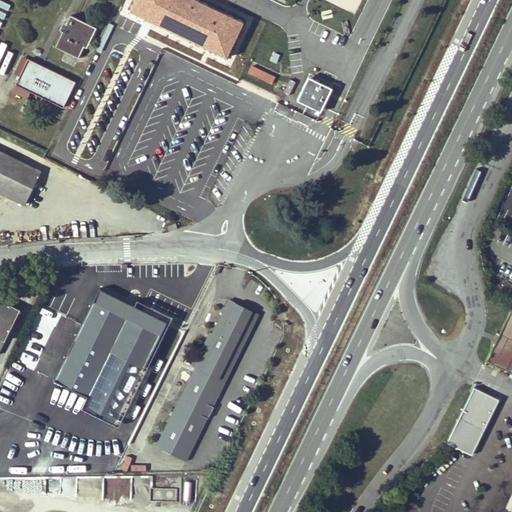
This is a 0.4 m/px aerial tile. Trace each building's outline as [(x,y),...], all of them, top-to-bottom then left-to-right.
[(244,22),(197,0),(137,0),(133,9),(229,53),(244,22)] [(346,9),(355,12),(360,0),(325,0),(346,9)] [(11,6),(0,1),(0,7),(8,11),(11,6)] [(96,29),(71,17),(56,48),(79,59),(84,47),(86,49),(96,29)] [(76,83),(28,60),(16,86),(64,108),(76,83)] [(253,65),(264,70),(266,65),(255,60),(253,65)] [(272,85),(277,75),(252,63),(248,73),(272,85)] [(333,89),(309,78),(297,102),(322,113),(333,89)] [(154,173),(169,180),(203,108),(188,101),(154,173)] [(0,192),(24,204),(41,171),(0,151),(0,192)] [(175,224),(166,227),(168,233),(177,230),(175,224)] [(71,402),(121,299),(100,289),(93,301),(71,290),(64,304),(59,302),(53,313),(58,315),(31,369),(36,372),(30,383),(42,389),(48,377),(55,381),(49,392),(71,402)] [(0,350),(17,316),(9,313),(13,306),(0,299),(0,350)] [(167,322),(165,321),(121,299),(71,402),(94,413),(99,403),(122,414),(142,372),(161,381),(164,375),(145,367),(148,360),(156,364),(163,349),(155,345),(167,322)] [(173,412),(157,445),(187,460),(259,314),(228,299),(212,333),(209,332),(207,337),(203,335),(194,354),(198,357),(193,366),(195,367),(191,375),(186,385),(164,375),(161,381),(179,389),(180,387),(184,389),(173,412)] [(13,306),(9,313),(17,316),(20,310),(13,306)] [(511,310),(488,360),(511,371),(511,310)] [(179,389),(169,410),(173,412),(184,389),(180,387),(179,389)] [(475,387),(448,442),(472,454),(499,399),(475,387)] [(120,427),(113,439),(127,447),(134,435),(120,427)] [(43,429),(38,440),(51,446),(57,434),(43,429)] [(152,488),(152,499),(177,501),(177,489),(152,488)]
